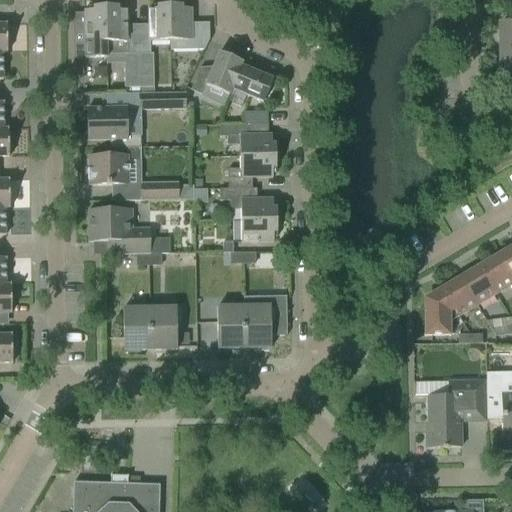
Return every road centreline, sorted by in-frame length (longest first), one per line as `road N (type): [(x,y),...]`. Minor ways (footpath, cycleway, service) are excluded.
road 1 (residential): [(316,343),(306,58),(227,25),(227,0)]
road 2 (residential): [(60,387),(49,0)]
road 3 (residential): [(316,343),(390,342),(391,281),(511,207)]
road 4 (residential): [(286,398),(257,385),(60,387)]
road 5 (residential): [(467,0),(469,122),(511,122)]
road 6 (residential): [(511,479),(377,481)]
road 7 (residential): [(377,481),(286,398)]
